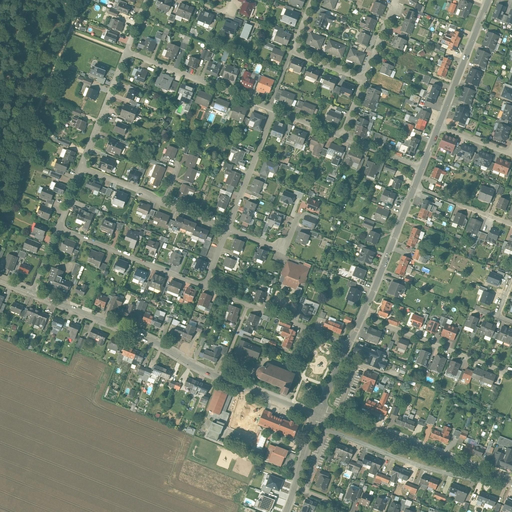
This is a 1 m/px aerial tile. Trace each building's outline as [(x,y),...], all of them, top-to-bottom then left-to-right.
[(159,0),(158,3),(161,5),(160,7),(164,9),(164,10),(167,12),(168,12),(170,6),(171,4),(170,3),(171,0),(159,0)] [(248,1),(245,0),(244,0),(243,3),(240,13),(249,17),(251,13),(251,12),(252,8),(254,7),(255,5),(255,3),(248,1)] [(291,0),(291,2),(294,3),(293,5),(297,6),(296,8),(298,8),(298,7),(302,8),(304,0),(291,0)] [(337,0),(326,0),(324,6),(333,10),(337,0)] [(465,2),(461,10),(459,10),(458,10),(456,14),(456,15),(459,16),(465,19),(471,4),(465,2)] [(181,3),(176,15),(189,21),(194,8),(181,3)] [(376,3),(372,12),(380,15),(381,16),(385,6),(378,4),(376,3)] [(414,10),(419,12),(421,12),(423,6),(417,3),(414,10)] [(456,5),(451,3),(448,12),(453,14),(456,5)] [(126,6),(120,4),(119,5),(118,5),(117,8),(117,9),(117,10),(127,14),(130,8),(126,6)] [(505,8),(497,5),(493,17),(500,20),(501,20),(503,15),(505,8)] [(293,12),(287,10),(284,16),(282,15),(280,20),(295,26),(300,14),(293,12)] [(214,16),(202,11),(198,21),(209,25),(210,26),(212,19),(214,16)] [(412,12),(408,11),(404,21),(414,25),(418,15),(412,12)] [(326,15),(321,14),(319,18),(320,18),(317,25),(316,25),(316,26),(325,29),(328,22),(331,23),(330,23),(331,24),(333,18),(326,15)] [(372,19),(367,17),(365,22),(363,20),(360,26),(372,30),(376,21),(372,19)] [(243,21),(235,18),(233,23),(238,25),(238,26),(241,27),(243,21)] [(123,23),(115,20),(112,29),(121,32),(122,29),(121,28),(123,23)] [(233,23),(227,20),(223,28),(226,30),(225,31),(229,33),(230,33),(234,34),(238,26),(238,25),(233,23)] [(414,25),(404,21),(401,31),(407,34),(410,35),(410,34),(409,34),(412,25),(414,25)] [(247,25),(246,27),(245,27),(240,37),(242,38),(247,40),(252,27),(249,25),(247,25)] [(455,30),(450,28),(448,32),(445,37),(459,43),(462,34),(455,31),(455,30)] [(281,31),(278,31),(275,39),(284,42),(282,45),(287,46),(291,35),(281,31)] [(492,34),(488,32),(485,39),(496,43),(499,37),(492,34)] [(116,37),(111,36),(111,35),(109,34),(107,33),(107,34),(106,34),(105,36),(106,37),(105,40),(115,44),(117,39),(116,37)] [(365,35),(361,33),(357,43),(361,45),(366,47),(370,37),(365,35)] [(324,39),(311,34),(307,43),(320,48),(324,39)] [(406,41),(397,37),(393,47),(403,51),(406,41)] [(445,37),(444,37),(442,42),(449,45),(448,48),(455,51),(459,43),(445,37)] [(155,43),(146,39),(145,43),(146,44),(144,48),(152,52),(155,43)] [(496,43),(485,39),(482,45),(488,48),(494,50),(496,43)] [(182,42),(180,48),(186,50),(188,44),(182,42)] [(345,47),(330,42),(328,46),(326,51),(334,54),(334,53),(342,56),(341,57),(342,57),(345,47)] [(179,47),(171,44),(165,57),(174,60),(179,47)] [(284,53),(274,48),(270,57),(281,62),(284,53)] [(365,55),(351,50),(347,59),(361,65),(365,55)] [(482,52),(478,50),(476,57),(487,61),(489,55),(482,52)] [(225,51),(222,60),(226,62),(230,52),(225,51)] [(200,60),(191,57),(190,61),(188,66),(196,69),(200,60)] [(487,61),(476,57),(473,63),(479,66),(484,68),(487,61)] [(299,61),(293,58),(288,71),(289,71),(290,69),(300,73),(300,72),(303,67),(304,63),(299,62),(299,61)] [(451,61),(444,58),(441,66),(448,69),(451,61)] [(210,61),(206,72),(217,76),(219,70),(220,69),(221,66),(210,61)] [(389,65),(384,63),(380,73),(389,77),(393,67),(389,65)] [(106,68),(99,65),(96,64),(95,68),(93,67),(92,70),(91,74),(95,75),(95,76),(99,78),(99,77),(103,78),(104,74),(105,72),(104,72),(106,68)] [(448,69),(441,66),(438,74),(438,75),(445,77),(448,69)] [(320,72),(309,67),(305,77),(306,77),(306,76),(317,80),(316,81),(317,81),(319,76),(320,72)] [(138,70),(134,69),(132,75),(135,76),(137,72),(146,76),(148,71),(142,69),(141,69),(141,70),(139,69),(140,68),(139,68),(138,70)] [(235,68),(233,72),(226,69),(223,77),(223,78),(234,83),(237,76),(240,70),(235,68)] [(472,70),(471,69),(466,82),(470,84),(476,86),(479,80),(480,79),(482,74),(481,73),(472,70)] [(146,76),(137,72),(135,76),(134,79),(135,79),(139,81),(144,83),(146,76)] [(251,74),(245,72),(243,78),(240,84),(252,89),(252,88),(255,81),(249,78),(251,74)] [(173,79),(161,74),(159,78),(158,78),(155,85),(168,90),(169,89),(172,81),(173,79)] [(431,78),(425,75),(422,82),(428,84),(431,78)] [(337,80),(326,76),(321,87),(322,85),(333,89),(333,90),(335,86),(337,80)] [(262,80),(262,79),(260,83),(257,91),(265,94),(266,90),(269,91),(268,93),(269,93),(271,89),(272,89),(272,87),(271,87),(274,82),(270,80),(269,82),(262,80)] [(172,81),(169,89),(176,92),(179,84),(172,81)] [(355,87),(344,83),(341,89),(340,92),(340,93),(351,97),(353,91),(353,92),(354,90),(355,87)] [(441,87),(434,84),(433,86),(430,93),(437,96),(441,87)] [(194,89),(182,85),(179,92),(184,94),(181,101),(188,104),(189,104),(190,100),(194,89)] [(511,89),(511,90),(505,87),(501,97),(511,100),(511,89)] [(376,90),(370,88),(366,98),(375,102),(377,102),(381,92),(376,90)] [(468,89),(464,88),(461,94),(472,98),(475,92),(468,89)] [(98,92),(90,89),(86,97),(96,101),(97,98),(96,97),(98,92)] [(138,93),(130,90),(127,98),(130,100),(135,102),(135,101),(138,93)] [(426,91),(422,90),(421,92),(419,96),(423,97),(422,97),(427,99),(426,101),(434,104),(437,96),(430,93),(426,91)] [(212,96),(201,91),(196,102),(208,107),(212,96)] [(295,96),(283,92),(282,94),(280,101),(279,102),(291,107),(295,96)] [(472,98),(461,94),(458,101),(464,103),(470,105),(472,98)] [(420,98),(414,95),(412,101),(418,104),(420,98)] [(230,103),(218,98),(214,108),(226,113),(228,108),(230,103)] [(375,102),(366,98),(363,107),(373,111),(375,107),(373,107),(375,102)] [(316,107),(305,103),(302,110),(301,111),(313,115),(316,107)] [(131,107),(125,104),(122,110),(135,115),(138,110),(137,109),(131,107)] [(248,110),(236,105),(231,117),(243,122),(245,117),(245,118),(248,110)] [(462,109),(458,107),(456,113),(467,118),(469,112),(469,111),(462,109)] [(135,115),(122,110),(120,117),(126,119),(132,121),(133,122),(135,115)] [(341,116),(329,111),(326,120),(338,125),(341,116)] [(430,113),(423,111),(420,119),(426,122),(430,113)] [(267,117),(253,112),(250,120),(251,120),(256,122),(254,128),(262,131),(267,117)] [(511,114),(504,112),(501,118),(508,121),(511,122),(511,114)] [(467,118),(456,113),(453,120),(459,122),(464,124),(467,118)] [(420,119),(411,116),(409,121),(418,124),(416,127),(423,130),(426,122),(420,119)] [(86,122),(74,118),(72,121),(72,120),(70,121),(71,123),(71,124),(73,124),(73,125),(73,127),(72,127),(84,132),(85,128),(84,128),(85,126),(86,122)] [(365,121),(359,118),(358,120),(357,120),(356,123),(357,124),(356,125),(358,126),(366,129),(369,123),(372,124),(374,121),(370,119),(366,118),(365,121)] [(121,123),(119,122),(118,123),(117,123),(114,132),(120,134),(121,133),(124,134),(125,131),(126,131),(128,126),(121,123)] [(285,126),(277,122),(271,135),(281,139),(284,132),(286,133),(289,125),(286,123),(285,126)] [(505,126),(499,124),(497,130),(508,135),(510,128),(505,126)] [(366,129),(358,126),(355,134),(364,138),(368,130),(366,129)] [(301,132),(295,129),(292,137),(290,140),(296,143),(301,132)] [(508,135),(497,130),(494,137),(502,140),(505,141),(508,135)] [(307,134),(301,132),(296,143),(303,145),(307,134)] [(381,135),(375,133),(373,139),(378,141),(379,141),(381,135)] [(451,138),(444,135),(440,147),(447,150),(451,138)] [(325,141),(313,136),(310,144),(316,146),(314,151),(313,155),(319,157),(320,155),(320,153),(322,148),(325,141)] [(419,140),(412,137),(411,140),(409,140),(408,141),(405,140),(404,144),(416,149),(419,140)] [(457,140),(451,138),(447,150),(452,152),(454,147),(457,140)] [(120,143),(111,140),(106,151),(120,156),(124,145),(120,143)] [(344,149),(331,143),(329,149),(328,149),(328,150),(327,153),(335,157),(334,159),(333,159),(331,164),(334,165),(337,166),(340,158),(344,149)] [(416,149),(404,144),(402,143),(398,151),(399,152),(403,153),(413,157),(416,149)] [(463,159),(468,146),(462,144),(460,149),(458,155),(457,157),(463,159)] [(178,149),(169,146),(165,156),(170,158),(174,159),(178,149)] [(470,160),(473,152),(474,149),(468,146),(463,159),(469,161),(470,160)] [(238,150),(233,148),(231,152),(235,154),(231,162),(243,167),(245,162),(242,161),(245,153),(238,150)] [(75,153),(68,150),(63,162),(68,163),(66,160),(67,160),(73,162),(74,159),(73,159),(75,153)] [(363,156),(350,151),(345,164),(351,166),(353,161),(359,164),(362,158),(363,156)] [(486,154),(480,151),(478,155),(475,163),(481,165),(486,154)] [(486,154),(481,165),(487,167),(488,168),(490,162),(492,156),(486,154)] [(199,158),(191,155),(186,166),(189,168),(194,169),(199,158)] [(106,158),(103,157),(99,168),(111,173),(115,161),(106,158)] [(495,164),(493,170),(494,170),(500,172),(504,161),(498,159),(495,164)] [(63,162),(59,160),(56,168),(58,169),(65,172),(68,164),(68,163),(63,162)] [(279,166),(265,161),(260,173),(261,174),(268,176),(270,172),(275,174),(279,166)] [(373,163),(367,161),(364,169),(365,170),(363,173),(368,175),(367,177),(374,180),(378,172),(377,171),(379,167),(378,166),(373,164),(373,163)] [(510,164),(504,161),(500,172),(506,175),(508,169),(510,164)] [(159,166),(157,165),(156,165),(152,177),(155,178),(153,185),(158,187),(160,180),(163,173),(163,174),(165,168),(159,166)] [(194,169),(189,168),(184,180),(185,181),(190,183),(193,184),(198,171),(194,169)] [(442,170),(435,168),(431,178),(441,181),(443,175),(440,174),(442,170)] [(138,172),(132,169),(128,179),(131,180),(134,181),(137,182),(139,177),(140,173),(138,172)] [(231,171),(227,169),(226,174),(231,176),(227,184),(229,185),(228,188),(233,191),(235,187),(236,187),(241,175),(231,171)] [(259,181),(255,179),(250,191),(254,192),(258,194),(259,194),(258,194),(263,183),(259,181)] [(102,184),(92,180),(91,182),(88,181),(86,187),(99,192),(101,187),(102,184)] [(401,183),(395,181),(394,184),(392,187),(398,190),(401,183)] [(62,186),(57,184),(53,191),(62,195),(66,186),(62,184),(62,186)] [(183,184),(177,197),(180,198),(186,200),(189,192),(194,194),(196,189),(189,186),(183,184)] [(107,189),(101,187),(99,192),(105,195),(107,189)] [(53,191),(44,188),(41,196),(48,199),(51,200),(51,199),(54,192),(53,191)] [(493,192),(482,188),(479,196),(483,198),(483,200),(490,202),(493,193),(494,192),(493,192)] [(301,200),(303,194),(295,191),(294,194),(297,195),(296,198),(301,200)] [(395,195),(384,191),(381,200),(386,202),(392,205),(392,204),(395,195)] [(128,196),(118,192),(114,203),(115,201),(119,203),(118,205),(123,207),(128,196)] [(295,196),(284,192),(281,200),(285,201),(284,203),(288,204),(288,203),(292,204),(295,196)] [(230,198),(222,195),(217,206),(226,210),(230,198)] [(319,203),(309,199),(310,197),(307,195),(304,202),(307,203),(307,204),(308,205),(307,208),(315,211),(316,208),(317,208),(319,203)] [(508,201),(500,198),(496,208),(504,211),(508,201)] [(425,200),(422,209),(429,212),(432,213),(434,208),(431,206),(432,203),(425,200)] [(250,202),(248,202),(246,208),(254,211),(257,205),(254,204),(250,202)] [(147,206),(140,203),(137,210),(143,212),(143,214),(147,215),(147,214),(149,209),(151,206),(147,205),(147,206)] [(50,210),(44,207),(45,205),(41,204),(37,215),(49,220),(53,211),(50,210)] [(254,211),(246,208),(243,214),(252,218),(254,211)] [(383,210),(379,209),(376,216),(373,215),(372,219),(375,221),(376,219),(385,223),(389,213),(383,210)] [(429,212),(422,209),(419,217),(426,220),(429,212)] [(88,213),(81,210),(78,218),(85,221),(88,213)] [(286,216),(275,211),(273,214),(282,218),(282,219),(284,219),(286,216)] [(170,217),(157,212),(154,220),(167,225),(170,218),(170,217)] [(466,216),(457,212),(453,223),(462,227),(464,221),(466,216)] [(94,215),(88,213),(85,221),(86,222),(84,227),(88,228),(94,215)] [(252,218),(243,214),(240,221),(243,222),(249,225),(252,218)] [(282,218),(273,214),(269,226),(272,228),(274,224),(279,227),(282,219),(282,218)] [(310,218),(306,216),(302,224),(312,228),(315,220),(310,218)] [(184,220),(177,217),(176,221),(174,225),(181,228),(184,220)] [(116,224),(104,219),(101,228),(109,231),(107,235),(112,236),(115,228),(117,224),(116,224)] [(481,222),(472,219),(469,225),(467,232),(471,234),(470,236),(475,238),(477,231),(481,222)] [(190,222),(184,220),(181,228),(187,230),(190,222)] [(197,225),(190,222),(187,230),(194,233),(196,227),(197,225)] [(47,228),(36,224),(33,232),(36,233),(44,236),(47,228)] [(203,229),(196,227),(194,233),(193,235),(199,238),(203,229)] [(421,231),(414,228),(411,237),(418,239),(421,231)] [(209,232),(203,229),(199,238),(205,240),(206,240),(206,239),(209,232)] [(492,229),(487,242),(494,245),(495,240),(497,241),(500,233),(494,231),(494,230),(492,229)] [(139,235),(129,231),(125,240),(131,242),(129,247),(134,249),(137,239),(139,235)] [(309,236),(300,232),(296,242),(305,246),(309,236)] [(380,235),(371,232),(367,241),(376,245),(380,235)] [(44,236),(36,233),(34,238),(43,242),(45,236),(44,236)] [(488,235),(481,233),(478,239),(485,242),(488,235)] [(418,239),(411,237),(407,245),(415,248),(418,239)] [(34,242),(27,239),(24,245),(31,248),(30,251),(36,253),(38,249),(32,247),(34,242)] [(75,243),(66,239),(64,243),(62,243),(60,249),(66,251),(65,251),(73,255),(74,254),(75,250),(72,249),(75,243)] [(244,243),(236,239),(232,250),(234,251),(240,253),(239,252),(241,248),(242,249),(244,243)] [(159,244),(150,240),(147,248),(152,250),(150,255),(154,257),(158,247),(159,244)] [(267,252),(259,249),(258,253),(255,258),(257,259),(264,262),(267,252)] [(365,250),(363,249),(361,254),(373,259),(374,256),(373,256),(374,253),(365,250)] [(99,253),(91,251),(90,255),(91,256),(90,259),(92,260),(92,261),(92,262),(96,263),(94,266),(99,268),(104,254),(99,253)] [(181,255),(174,252),(170,263),(178,266),(182,255),(181,255)] [(17,258),(9,254),(6,261),(8,262),(6,269),(12,271),(17,258)] [(373,259),(361,254),(359,259),(359,260),(364,262),(370,264),(371,261),(371,262),(373,259)] [(410,259),(403,256),(400,264),(407,267),(410,259)] [(231,259),(227,257),(223,266),(232,270),(235,261),(236,261),(231,259)] [(199,260),(198,259),(196,263),(198,263),(196,269),(203,272),(206,263),(205,262),(199,260)] [(128,264),(119,260),(116,267),(120,269),(119,272),(124,274),(126,269),(128,264)] [(297,265),(288,262),(282,275),(286,277),(283,283),(297,289),(295,293),(299,295),(302,289),(298,287),(300,282),(303,283),(309,268),(310,268),(311,265),(305,263),(304,266),(299,264),(298,266),(296,266),(297,265)] [(81,265),(76,263),(71,275),(73,276),(77,277),(81,265)] [(31,268),(22,264),(19,271),(28,274),(31,268)] [(407,267),(400,264),(396,273),(403,276),(405,272),(411,275),(413,270),(407,267)] [(367,271),(356,267),(352,276),(360,280),(363,281),(363,280),(367,271)] [(64,272),(54,268),(48,281),(51,282),(52,284),(51,286),(67,293),(71,283),(61,279),(64,272)] [(147,274),(137,270),(134,278),(140,280),(139,282),(143,283),(143,284),(144,282),(147,274)] [(497,275),(491,272),(487,281),(493,283),(493,284),(498,286),(501,277),(497,275)] [(151,282),(149,287),(155,289),(160,276),(154,274),(151,282)] [(166,279),(160,276),(155,289),(160,291),(161,291),(163,287),(166,279)] [(177,283),(172,281),(170,286),(168,290),(173,292),(177,283)] [(401,285),(393,282),(388,294),(397,298),(399,294),(400,293),(403,294),(405,287),(406,287),(401,285)] [(182,285),(177,283),(173,292),(178,295),(180,290),(182,285)] [(82,288),(77,287),(75,293),(84,296),(86,290),(87,286),(83,284),(82,288)] [(197,291),(188,287),(184,297),(182,300),(183,301),(190,303),(193,297),(194,297),(197,291)] [(355,289),(351,288),(347,299),(357,303),(362,291),(355,289)] [(267,294),(258,291),(255,300),(263,303),(267,294)] [(485,292),(484,292),(483,296),(484,297),(481,303),(490,306),(494,296),(485,292)] [(211,297),(203,293),(198,305),(207,308),(209,302),(211,297)] [(107,298),(99,295),(95,304),(104,308),(106,303),(108,298),(107,298)] [(117,297),(115,296),(114,297),(111,305),(109,310),(114,312),(118,304),(121,306),(123,300),(117,297)] [(306,305),(317,310),(319,305),(306,300),(304,304),(306,305)] [(389,303),(383,301),(378,314),(378,315),(380,316),(380,315),(386,317),(388,311),(389,312),(390,309),(387,308),(389,303)] [(23,306),(15,303),(12,310),(15,312),(15,313),(20,315),(22,310),(23,306)] [(317,310),(306,305),(300,318),(308,322),(311,314),(315,316),(318,310),(317,310)] [(240,309),(232,306),(229,313),(227,320),(235,323),(237,318),(240,309)] [(37,310),(30,307),(29,310),(27,315),(31,317),(32,318),(30,323),(34,325),(37,317),(35,317),(35,316),(37,310)] [(128,311),(120,307),(117,313),(130,319),(134,310),(129,308),(128,311)] [(34,325),(39,327),(38,328),(43,330),(48,316),(40,313),(39,312),(37,317),(34,325)] [(154,317),(145,314),(143,321),(151,324),(154,317)] [(260,318),(251,314),(247,323),(257,326),(260,318)] [(424,319),(413,315),(411,319),(413,320),(412,325),(420,328),(424,319)] [(281,320),(270,316),(266,325),(268,326),(269,322),(275,324),(275,322),(279,324),(281,321),(281,320)] [(478,319),(470,316),(468,322),(466,323),(465,326),(473,330),(474,330),(475,327),(478,319)] [(162,320),(154,317),(151,324),(159,327),(162,320)] [(65,321),(55,318),(53,325),(55,326),(53,332),(59,334),(57,338),(64,341),(66,336),(68,337),(71,330),(68,329),(70,324),(64,322),(65,321)] [(400,322),(389,318),(387,323),(396,326),(396,325),(398,326),(400,322)] [(335,323),(327,320),(324,327),(332,330),(335,323)] [(438,324),(430,321),(429,324),(428,325),(428,326),(426,331),(435,334),(438,325),(439,324),(438,324)] [(490,324),(483,321),(480,329),(479,332),(479,333),(485,335),(490,324)] [(75,324),(71,323),(70,324),(68,329),(71,330),(68,337),(75,339),(78,332),(73,330),(75,324)] [(257,326),(247,323),(244,331),(245,332),(244,334),(250,336),(253,330),(256,331),(257,327),(257,326)] [(343,327),(335,323),(332,330),(341,334),(343,327)] [(444,327),(441,335),(447,338),(452,326),(446,324),(444,327)] [(496,326),(490,324),(485,335),(491,337),(492,337),(494,332),(496,326)] [(196,328),(187,325),(186,329),(183,337),(191,340),(196,328)] [(186,329),(177,326),(174,333),(183,337),(186,329)] [(458,329),(452,326),(447,338),(453,340),(456,332),(458,329)] [(296,332),(289,329),(284,327),(280,336),(293,341),(296,332)] [(499,334),(497,339),(503,342),(508,329),(502,327),(499,334)] [(382,333),(369,328),(365,339),(378,344),(382,333)] [(511,330),(508,329),(503,342),(510,345),(511,345),(511,341),(511,330)] [(106,336),(92,330),(89,337),(95,339),(96,338),(104,341),(106,336)] [(85,340),(79,338),(76,346),(81,349),(85,340)] [(121,341),(112,338),(109,348),(109,349),(111,350),(112,349),(117,351),(117,350),(120,343),(121,341)] [(293,341),(285,338),(282,346),(290,349),(293,341)] [(409,342),(400,339),(397,347),(405,350),(409,342)] [(249,344),(240,340),(235,353),(244,357),(246,353),(254,356),(253,358),(257,359),(261,349),(248,344),(249,344)] [(205,343),(204,343),(202,347),(202,349),(199,356),(208,360),(212,347),(207,345),(207,344),(205,343)] [(383,364),(387,354),(378,351),(377,352),(372,350),(372,349),(356,343),(353,351),(368,357),(365,364),(378,369),(379,368),(384,370),(386,365),(383,364)] [(137,351),(125,346),(122,354),(122,355),(124,355),(134,359),(137,351)] [(212,347),(208,360),(216,363),(219,356),(220,353),(221,350),(212,347)] [(228,349),(222,347),(221,350),(220,353),(226,356),(228,349)] [(425,352),(421,350),(416,363),(420,365),(425,367),(430,354),(425,352)] [(145,354),(137,351),(134,359),(132,364),(136,366),(137,365),(140,366),(145,354)] [(446,359),(436,355),(433,364),(431,368),(440,372),(446,359)] [(460,365),(451,361),(447,372),(455,376),(457,370),(460,365)] [(295,375),(267,364),(265,369),(263,368),(261,368),(259,369),(258,371),(257,372),(257,375),(258,377),(259,378),(260,379),(265,381),(283,388),(281,394),(286,396),(288,390),(289,390),(295,375)] [(156,365),(153,372),(152,371),(149,378),(159,381),(161,377),(164,369),(156,365)] [(146,369),(140,367),(138,373),(140,374),(144,376),(146,369)] [(496,376),(475,368),(473,372),(471,377),(492,385),(492,384),(496,376)] [(152,371),(146,369),(144,376),(142,379),(148,381),(149,378),(152,371)] [(172,372),(164,369),(161,377),(169,380),(172,372)] [(473,372),(466,369),(465,371),(461,380),(462,380),(462,379),(466,380),(465,382),(469,383),(471,377),(473,372)] [(372,374),(365,371),(361,381),(365,382),(364,386),(363,386),(362,389),(370,393),(373,386),(377,376),(372,374)] [(196,381),(188,378),(185,386),(193,389),(196,381)] [(209,386),(196,381),(193,389),(203,393),(206,394),(209,386)] [(228,392),(216,388),(207,411),(210,412),(223,417),(225,412),(232,395),(228,393),(228,392)] [(203,393),(199,402),(206,405),(210,396),(206,394),(203,393)] [(387,397),(383,395),(381,400),(386,402),(388,403),(389,400),(386,399),(387,397)] [(379,405),(368,400),(365,407),(378,413),(381,406),(384,407),(386,402),(381,400),(379,405)] [(234,415),(230,414),(225,412),(223,417),(210,412),(207,417),(217,421),(216,424),(212,422),(212,423),(209,430),(211,430),(210,432),(207,437),(217,441),(223,444),(223,443),(217,440),(220,434),(224,424),(246,433),(250,423),(250,422),(258,425),(264,410),(247,404),(241,418),(234,415)] [(384,407),(381,406),(378,413),(385,415),(388,408),(384,407)] [(398,409),(393,407),(390,413),(396,416),(398,409)] [(272,413),(264,410),(258,425),(293,439),(299,426),(294,424),(294,423),(291,421),(291,423),(281,419),(272,415),(272,413)] [(414,416),(409,414),(408,417),(407,420),(404,427),(413,430),(416,423),(412,422),(414,416)] [(433,417),(429,415),(426,423),(430,425),(430,424),(434,425),(436,419),(433,417)] [(403,418),(399,416),(396,424),(404,427),(407,420),(403,418)] [(426,421),(420,418),(417,424),(424,427),(426,421)] [(444,426),(441,433),(438,440),(447,444),(450,436),(448,436),(451,429),(444,426)] [(188,427),(186,432),(194,435),(196,429),(188,427)] [(441,433),(433,430),(430,437),(438,440),(441,433)] [(461,432),(455,430),(452,435),(456,437),(455,439),(458,440),(461,432)] [(506,439),(499,436),(497,443),(503,445),(504,445),(506,439)] [(467,444),(475,447),(477,442),(469,439),(467,444)] [(511,441),(506,439),(504,445),(503,445),(503,447),(511,450),(511,441)] [(489,440),(485,451),(492,453),(494,448),(491,447),(493,442),(489,440)] [(346,447),(338,444),(335,452),(340,454),(339,457),(342,458),(346,447)] [(475,447),(467,444),(464,450),(473,454),(475,447)] [(271,445),(270,445),(265,458),(269,460),(269,461),(268,462),(269,463),(281,467),(282,464),(283,460),(284,457),(286,458),(287,454),(288,453),(288,452),(288,451),(276,446),(276,447),(272,446),(272,445),(271,445)] [(354,450),(346,447),(342,458),(341,460),(340,463),(342,464),(342,465),(345,466),(346,465),(347,466),(348,464),(348,465),(348,463),(350,458),(351,459),(354,450)] [(484,450),(475,447),(473,454),(481,457),(484,450)] [(511,455),(511,450),(503,447),(500,454),(496,452),(491,465),(510,473),(510,471),(511,471),(511,462),(510,462),(511,455)] [(374,458),(366,455),(363,464),(371,467),(374,458)] [(382,461),(374,458),(371,467),(369,472),(375,474),(377,469),(379,470),(382,461)] [(402,470),(394,467),(391,475),(392,476),(390,480),(397,483),(397,482),(399,478),(402,470)] [(410,473),(402,470),(399,478),(407,481),(410,473)] [(329,474),(321,471),(319,476),(320,477),(320,476),(327,479),(329,474)] [(269,476),(267,475),(261,490),(269,493),(270,494),(272,489),(279,492),(284,481),(270,475),(269,476)] [(431,478),(423,475),(419,483),(422,484),(421,487),(426,489),(427,486),(431,478)] [(327,479),(320,476),(320,477),(316,487),(325,490),(329,480),(327,479)] [(390,479),(383,476),(381,481),(381,483),(380,483),(388,486),(390,479)] [(439,481),(431,478),(427,486),(435,489),(439,481)] [(460,487),(452,484),(449,492),(457,495),(460,487)] [(468,490),(460,487),(457,495),(455,498),(463,501),(468,490)] [(358,491),(350,488),(346,498),(354,501),(356,497),(358,491)] [(489,495),(481,492),(477,500),(485,503),(489,495)] [(277,497),(270,494),(269,493),(267,498),(260,495),(258,500),(257,499),(254,507),(263,510),(264,510),(269,511),(270,511),(273,505),(274,506),(277,497)] [(372,497),(364,493),(360,504),(364,505),(366,505),(368,505),(372,497)] [(497,498),(489,495),(485,503),(484,507),(487,509),(489,505),(493,507),(497,498)] [(386,501),(378,498),(374,507),(378,508),(378,510),(382,511),(385,504),(386,501)] [(511,511),(511,502),(510,502),(511,500),(507,498),(502,511),(506,511),(511,511)] [(316,503),(306,499),(304,506),(302,511),(305,511),(309,511),(310,509),(313,510),(314,506),(315,507),(316,503)] [(399,505),(392,503),(388,511),(398,511),(399,509),(401,506),(399,505)]
